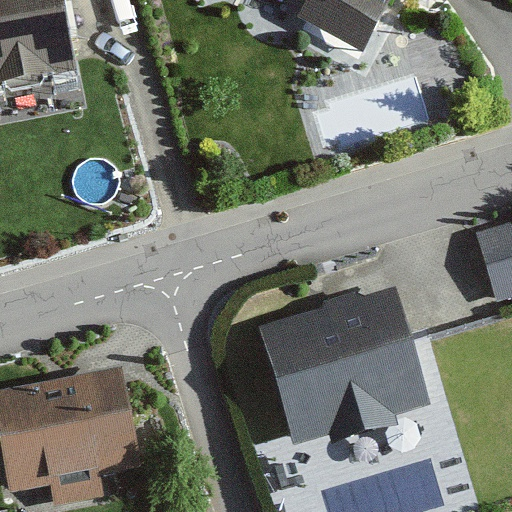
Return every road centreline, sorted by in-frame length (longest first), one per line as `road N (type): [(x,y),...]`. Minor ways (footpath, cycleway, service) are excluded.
road 1 (residential): [(511,170),(167,279)]
road 2 (residential): [(167,279),(235,511)]
road 3 (residential): [(167,279),(0,321)]
